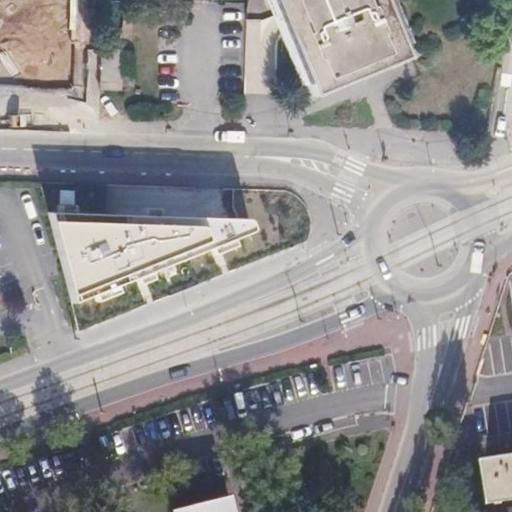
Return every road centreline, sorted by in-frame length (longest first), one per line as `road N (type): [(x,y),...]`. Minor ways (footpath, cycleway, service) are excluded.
road 1 (tertiary): [(0,436),(276,344),(395,292)]
road 2 (tertiary): [(364,241),(0,388)]
road 3 (residential): [(0,148),(273,159),(312,165),(383,196)]
road 4 (residential): [(394,511),(434,390),(446,296)]
